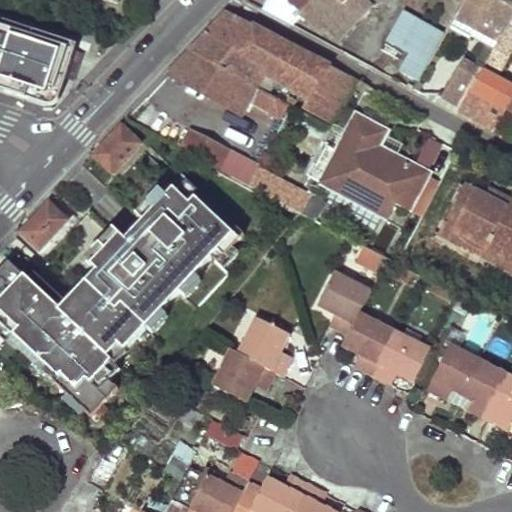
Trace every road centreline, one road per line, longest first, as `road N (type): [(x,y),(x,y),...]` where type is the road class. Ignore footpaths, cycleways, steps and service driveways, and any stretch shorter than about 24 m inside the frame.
road 1 (residential): [(225,0),(511,152)]
road 2 (secondary): [(46,162),(200,0)]
road 3 (residential): [(0,436),(27,431),(57,454),(63,475),(42,505),(5,511)]
